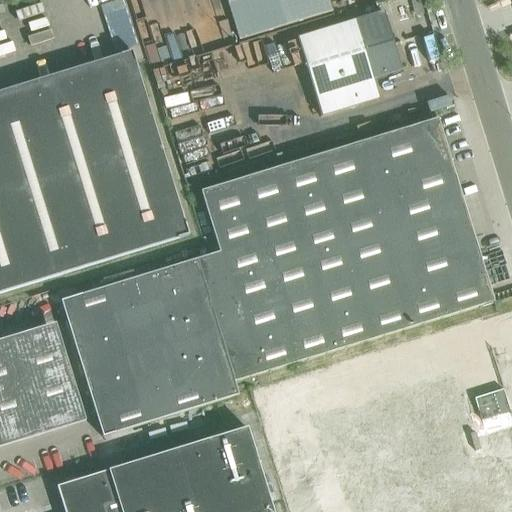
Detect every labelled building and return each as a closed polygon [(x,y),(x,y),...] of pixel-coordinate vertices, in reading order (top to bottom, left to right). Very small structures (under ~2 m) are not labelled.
[(328,0),(227,0),(240,40),(332,12),(328,0)] [(385,15),(298,41),(321,118),(380,101),(374,82),(403,73),(385,15)] [(0,294),(70,272),(189,236),(162,150),(135,63),(88,78),(17,100),(0,105),(0,294)] [(208,256),(61,302),(76,353),(102,438),(238,396),(234,383),(246,379),(333,353),(494,303),(481,261),(475,263),(446,168),(452,166),(439,122),(200,192),(219,253),(208,256)] [(0,342),(0,434),(2,444),(93,421),(84,388),(35,401),(18,336),(5,339),(6,341),(0,342)] [(511,511),(511,416),(504,389),(475,399),(478,411),(471,413),(459,376),(320,419),(348,511),(511,511)] [(272,511),(247,428),(56,487),(63,511),(272,511)]
